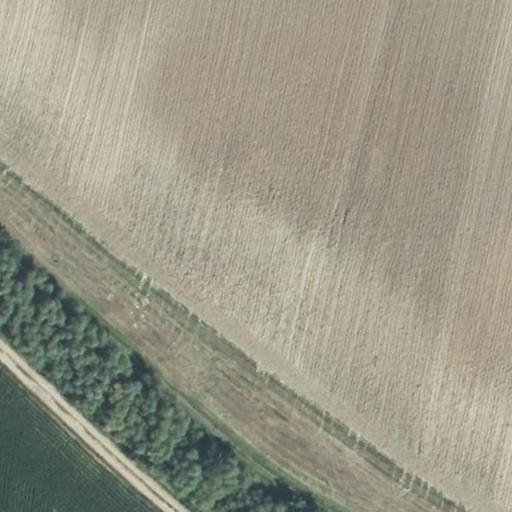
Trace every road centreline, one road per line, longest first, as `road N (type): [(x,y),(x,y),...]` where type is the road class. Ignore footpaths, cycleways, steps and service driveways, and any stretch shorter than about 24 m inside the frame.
road 1 (track): [(312,511),(201,427),(0,248)]
road 2 (track): [(173,511),(0,354)]
